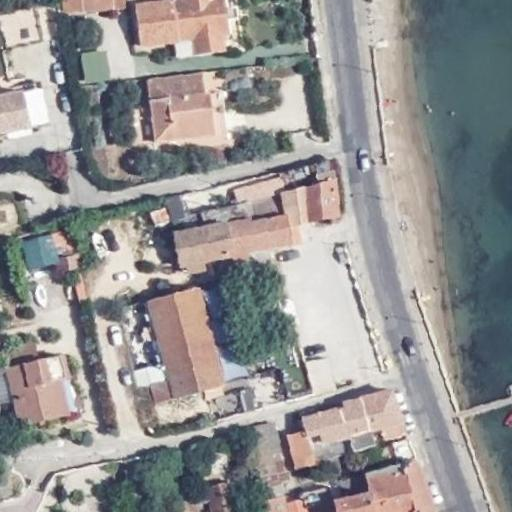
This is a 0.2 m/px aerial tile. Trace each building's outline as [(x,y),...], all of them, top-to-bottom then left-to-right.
[(119,0),(55,0),(58,15),(76,12),(76,14),(108,10),(107,9),(120,7),(119,0)] [(151,0),(127,4),(131,44),(184,38),(187,53),(218,51),(216,35),(225,34),(221,0),(151,0)] [(0,15),(0,23),(4,48),(42,41),(36,9),(0,15)] [(206,95),(203,73),(150,78),(158,142),(215,136),(211,95),(206,95)] [(21,98),(9,101),(18,136),(31,133),(21,98)] [(0,140),(18,136),(9,101),(0,102),(0,140)] [(318,184),(302,187),(310,222),(338,215),(332,161),(315,165),(318,184)] [(236,188),(233,193),(239,192),(241,197),(280,188),(282,188),(279,177),(236,188)] [(298,225),(310,222),(302,187),(280,192),(288,227),(298,225)] [(288,227),(280,192),(280,188),(241,197),(239,192),(233,193),(237,203),(200,213),(201,225),(173,233),(179,264),(180,269),(187,267),(188,275),(206,271),(204,264),(215,262),(218,276),(270,262),(268,250),(302,242),(298,225),(288,227)] [(72,229),(49,236),(54,256),(78,249),(72,229)] [(77,254),(58,258),(61,268),(79,264),(77,254)] [(196,286),(148,299),(168,378),(147,383),(153,403),(220,383),(196,286)] [(0,356),(2,367),(3,370),(9,401),(16,427),(68,416),(60,382),(67,380),(64,369),(62,355),(36,361),(32,342),(0,349),(0,356)] [(323,359),(302,363),(312,396),(333,390),(323,359)] [(3,370),(0,370),(0,402),(9,401),(3,370)] [(241,389),(245,413),(256,411),(253,398),(258,398),(257,392),(252,392),(251,387),(241,389)] [(389,390),(355,397),(358,405),(303,419),(305,432),(311,457),(322,455),(319,443),(344,437),(348,451),(369,446),(366,432),(385,427),(389,438),(404,434),(398,413),(389,390)] [(288,482),(276,418),(252,425),(265,486),(283,483),(288,482)] [(312,462),(311,457),(305,432),(286,436),(293,466),(312,462)] [(322,455),(348,451),(344,437),(319,443),(322,455)] [(364,473),(368,492),(372,511),(431,511),(414,461),(364,473)] [(138,463),(122,467),(130,500),(132,511),(148,511),(145,496),(138,463)] [(368,492),(364,473),(330,481),(331,484),(334,497),(368,492)] [(233,511),(228,480),(205,485),(210,511),(233,511)] [(283,483),(265,486),(267,497),(283,494),(283,483)] [(283,494),(267,497),(269,511),(337,511),(334,497),(331,484),(299,490),(300,491),(304,511),(288,511),(287,511),(283,494)] [(304,511),(300,491),(283,494),(287,511),(288,511),(304,511)] [(372,511),(368,492),(334,497),(337,511),(372,511)] [(114,511),(112,495),(83,500),(85,511),(114,511)]
